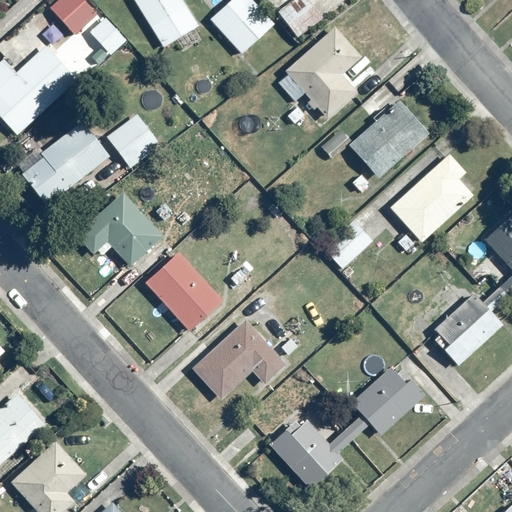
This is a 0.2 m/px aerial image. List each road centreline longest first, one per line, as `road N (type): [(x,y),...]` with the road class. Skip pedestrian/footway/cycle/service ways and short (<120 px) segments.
road 1 (residential): [(0,255),(233,511)]
road 2 (residential): [(511,402),(391,511)]
road 3 (residential): [(511,105),(416,0)]
